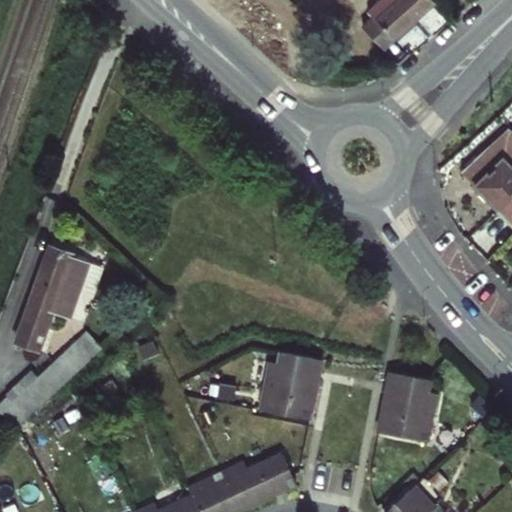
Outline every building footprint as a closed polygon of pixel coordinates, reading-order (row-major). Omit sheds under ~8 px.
[(365,28),(378,43),(383,49),(436,3),(433,0),(383,0),(369,12),(375,19),(365,28)] [(367,52),(378,43),(365,28),(351,34),(367,52)] [(463,173),(500,210),(511,198),(511,132),(508,128),(463,173)] [(511,198),(500,210),(511,222),(511,198)] [(90,261),(49,247),(15,341),(39,349),(53,310),(69,316),(90,261)] [(28,418),(99,351),(83,334),(37,377),(32,372),(7,395),(28,418)] [(314,357),(280,350),(278,362),(270,360),(260,409),(310,419),(316,389),(308,387),(314,357)] [(316,389),(322,359),(314,357),(308,387),(316,389)] [(392,403),(398,374),(390,372),(384,401),(392,403)] [(185,393),(204,384),(199,373),(179,382),(185,393)] [(378,432),(428,442),(437,393),(429,392),(431,380),(398,374),(392,403),(384,401),(378,432)] [(223,380),(221,400),(255,403),(256,383),(223,380)] [(165,403),(185,393),(179,382),(160,391),(165,403)] [(190,404),(203,397),(208,394),(204,384),(185,393),(190,404)] [(190,404),(185,393),(165,403),(169,412),(170,413),(190,404)] [(482,420),(475,413),(459,427),(467,435),(482,420)] [(491,430),(482,420),(467,435),(475,444),(491,430)] [(44,442),(35,447),(44,466),(53,461),(44,442)] [(35,447),(24,452),(33,471),(44,466),(35,447)] [(282,453),(248,469),(243,460),(221,470),(225,480),(239,510),(297,484),(282,453)] [(191,495),(198,511),(235,511),(239,510),(225,480),(215,484),(211,475),(187,486),(191,495)] [(430,511),(435,507),(414,485),(386,511),(430,511)] [(133,511),(198,511),(191,495),(160,510),(156,501),(133,511)]
